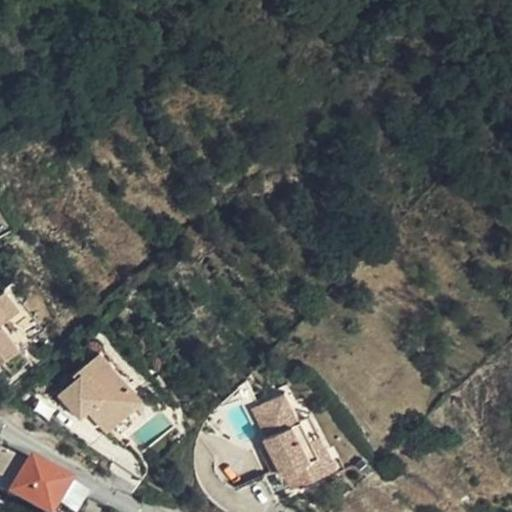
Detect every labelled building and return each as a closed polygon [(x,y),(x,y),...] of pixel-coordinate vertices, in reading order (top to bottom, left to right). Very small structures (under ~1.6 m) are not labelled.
[(0,230),(8,226),(0,209),(0,230)] [(0,360),(23,341),(3,316),(20,302),(13,293),(3,281),(0,283),(0,360)] [(91,414),(128,382),(93,341),(60,369),(63,374),(50,385),(69,407),(79,400),(91,414)] [(134,389),(128,382),(91,414),(97,420),(134,389)] [(302,416),(300,417),(286,392),(246,413),(278,472),(288,492),(289,493),(331,472),(302,416)] [(18,456),(0,444),(0,471),(7,475),(18,456)] [(32,464),(18,456),(7,475),(0,487),(0,491),(11,498),(32,464)] [(54,511),(66,491),(70,486),(32,464),(11,498),(36,511),(54,511)] [(288,492),(278,472),(263,480),(273,500),(288,492)] [(79,511),(85,503),(66,491),(54,511),(79,511)]
